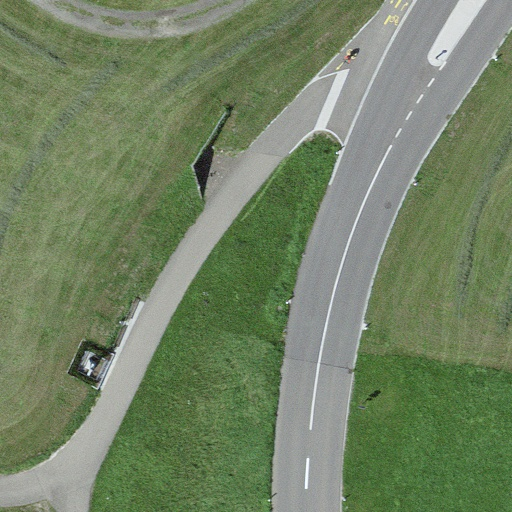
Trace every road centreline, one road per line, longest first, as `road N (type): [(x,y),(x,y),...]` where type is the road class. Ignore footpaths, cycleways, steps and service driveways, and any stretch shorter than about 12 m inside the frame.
road 1 (track): [(73,511),(73,477),(169,293),(250,179),(319,106),(363,77),(382,72),(413,80)]
road 2 (secondary): [(308,511),(319,369),(357,217),(413,80),(461,0)]
road 3 (track): [(232,0),(203,15),(116,24),(60,0)]
